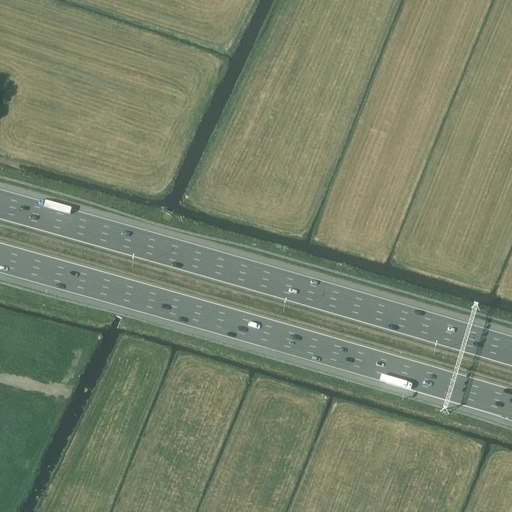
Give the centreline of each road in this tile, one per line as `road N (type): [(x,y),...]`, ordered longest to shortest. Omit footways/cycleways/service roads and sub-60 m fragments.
road 1 (motorway): [(511,354),(0,205)]
road 2 (motorway): [(0,258),(511,405)]
